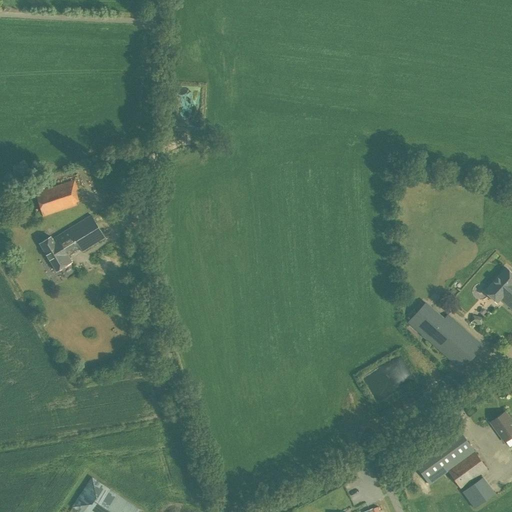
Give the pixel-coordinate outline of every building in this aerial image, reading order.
[(43,217),(77,206),(76,203),(79,201),(75,190),(78,189),(75,180),(35,193),(43,217)] [(70,259),(105,238),(91,216),(52,239),(51,237),(40,244),(56,271),(72,262),(70,259)] [(511,272),(506,268),(484,292),(497,303),(501,299),(511,309),(511,272)] [(445,318),(426,302),(407,323),(461,371),(484,346),(448,314),(445,318)] [(505,442),(511,436),(511,421),(505,412),(491,422),(505,442)] [(461,489),(488,469),(475,452),(456,426),(411,459),(429,485),(449,471),(461,489)] [(474,509),(496,494),(483,477),(462,492),(474,509)] [(74,507),(81,511),(142,511),(143,511),(93,478),(74,507)]
